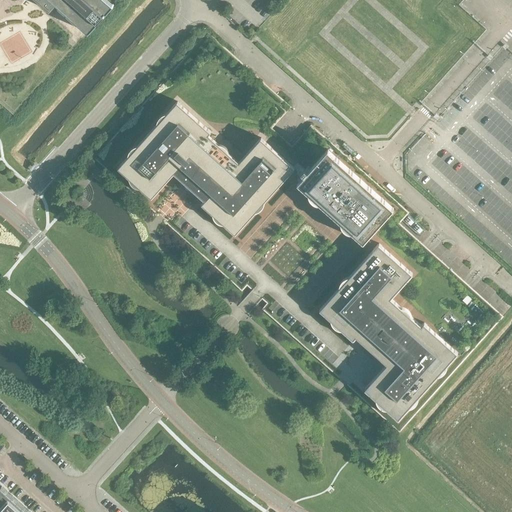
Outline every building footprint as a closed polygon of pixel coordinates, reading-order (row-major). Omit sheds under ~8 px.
[(114,5),(107,0),(37,0),(50,11),(56,4),(89,33),(105,15),(104,14),(105,12),(106,13),(114,5)] [(93,158),(95,160),(154,213),(149,218),(162,229),(167,224),(209,262),(236,233),(235,233),(202,204),(202,203),(201,203),(206,198),(176,171),(152,197),(151,198),(118,168),(118,167),(177,102),(178,101),(211,131),(210,132),(211,132),(208,135),(239,162),(260,137),(261,137),(294,167),(294,168),(323,135),(311,124),(291,145),(281,136),(272,128),(291,107),(207,32),(93,158)] [(235,233),(236,233),(294,168),(294,167),(261,137),(260,137),(239,162),(208,135),(211,132),(210,132),(211,131),(178,101),(177,102),(118,167),(118,168),(151,198),(152,197),(176,171),(206,198),(201,203),(202,203),(202,204),(235,233)] [(236,233),(209,262),(242,291),(247,285),(267,303),(262,309),(342,381),(400,432),(503,316),(470,286),(424,245),(399,223),(409,212),(329,140),(323,135),(294,168),(236,233)] [(31,511),(2,485),(0,487),(0,511),(31,511)]
